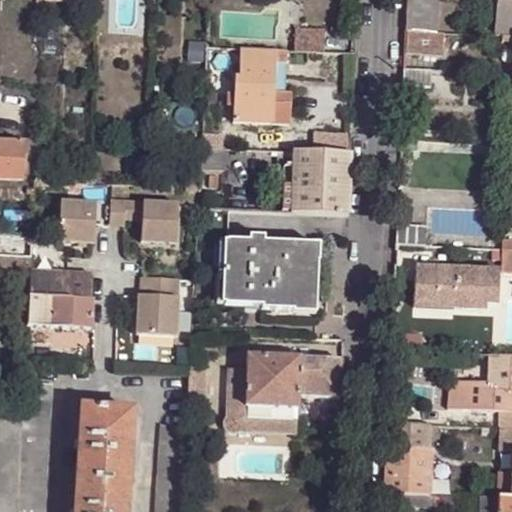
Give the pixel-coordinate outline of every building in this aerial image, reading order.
[(404,0),(404,33),(423,34),(424,0),(404,0)] [(424,0),(423,34),(432,34),(433,0),(424,0)] [(511,0),(498,0),(496,37),(500,36),(511,37),(511,0)] [(294,48),(323,48),(323,29),(294,29),(294,48)] [(404,33),(402,57),(440,58),(442,34),(432,34),(423,34),(404,33)] [(511,37),(500,36),(499,46),(511,46),(511,37)] [(219,51),(206,50),(205,75),(219,76),(219,51)] [(275,53),(239,52),(238,79),(273,80),(274,66),(275,53)] [(287,53),(275,53),(274,66),(286,67),(287,53)] [(402,63),(402,73),(431,74),(440,74),(440,58),(402,57),(402,63)] [(402,73),(401,89),(430,91),(431,74),(402,73)] [(273,80),(238,79),(234,79),(233,97),(232,109),(232,125),(289,126),(291,107),(286,107),(286,97),(273,96),(273,80)] [(312,137),(311,156),(349,157),(350,138),(312,137)] [(35,141),(22,140),(22,145),(22,157),(34,157),(34,154),(35,141)] [(208,140),(208,151),(220,151),(221,141),(208,140)] [(399,141),(398,151),(415,152),(416,142),(399,141)] [(22,145),(0,144),(0,181),(1,181),(21,182),(22,157),(22,145)] [(208,151),(201,150),(200,172),(222,173),(226,173),(227,152),(220,151),(208,151)] [(47,156),(34,154),(34,157),(34,173),(47,173),(47,156)] [(291,155),(274,154),(273,169),(290,169),(291,155)] [(311,156),(291,155),(290,169),(290,171),(288,215),(346,218),(349,157),(311,156)] [(278,215),(288,215),(290,171),(280,170),(278,215)] [(47,173),(34,173),(33,189),(87,188),(87,173),(47,173)] [(124,225),(125,205),(110,204),(109,230),(124,230),(124,225)] [(93,248),(95,207),(60,205),(57,246),(93,248)] [(142,205),(125,205),(124,225),(141,225),(142,205)] [(177,208),(142,205),(141,225),(139,247),(175,249),(177,208)] [(395,228),(394,247),(429,249),(430,242),(425,241),(425,229),(395,228)] [(228,243),(225,243),(222,310),(274,311),(274,314),(292,314),(292,312),(308,313),(310,264),(316,265),(317,247),(228,243)] [(30,259),(30,248),(0,246),(0,257),(5,258),(30,259)] [(500,253),(491,252),(490,268),(501,269),(502,253),(500,253)] [(511,253),(502,253),(501,269),(501,276),(511,276),(511,253)] [(30,270),(30,259),(5,258),(0,257),(0,286),(28,288),(30,270)] [(28,288),(28,297),(90,300),(91,275),(30,270),(28,288)] [(451,312),(485,313),(485,306),(485,305),(496,305),(498,273),(421,270),(421,283),(413,282),(413,303),(452,304),(451,312)] [(135,340),(140,339),(170,341),(175,341),(178,283),(140,281),(139,300),(136,300),(135,340)] [(28,297),(26,327),(89,331),(90,300),(28,297)] [(412,309),(451,312),(452,304),(413,303),(412,309)] [(488,343),(490,306),(485,306),(485,313),(485,315),(476,315),(474,341),(488,343)] [(488,343),(488,358),(511,358),(511,307),(490,306),(488,343)] [(391,336),(390,355),(420,356),(420,337),(391,336)] [(170,341),(140,339),(139,352),(169,353),(170,341)] [(511,358),(488,358),(487,384),(449,383),(448,412),(511,415),(511,398),(511,358)] [(296,400),(298,362),(245,360),(245,372),(228,372),(225,421),(224,422),(221,427),(222,433),(227,437),(233,438),(239,435),(295,437),(295,412),(296,400)] [(340,378),(340,364),(298,362),(296,400),(339,402),(340,378)] [(191,371),(189,371),(188,377),(186,407),(203,408),(204,372),(191,371)] [(0,491),(19,493),(23,402),(0,400),(0,491)] [(19,493),(18,511),(43,511),(48,404),(23,402),(19,493)] [(76,480),(126,484),(131,413),(81,410),(76,480)] [(430,428),(388,426),(386,426),(385,452),(429,454),(429,440),(430,428)] [(184,458),(186,430),(160,427),(158,475),(182,476),(184,458)] [(511,431),(510,431),(503,431),(503,452),(511,452),(511,431)] [(384,470),(384,495),(428,497),(429,454),(385,452),(385,461),(384,470)] [(180,511),(182,476),(158,475),(155,511),(180,511)] [(498,476),(497,501),(510,501),(511,477),(498,476)] [(124,511),(126,484),(76,480),(74,511),(124,511)] [(0,511),(18,511),(19,493),(0,491),(0,511)] [(384,495),(384,508),(448,511),(449,498),(428,497),(384,495)] [(480,500),(449,498),(448,511),(479,511),(480,500)] [(496,511),(497,501),(480,500),(479,511),(496,511)] [(511,511),(511,501),(510,501),(497,501),(496,511),(511,511)]
